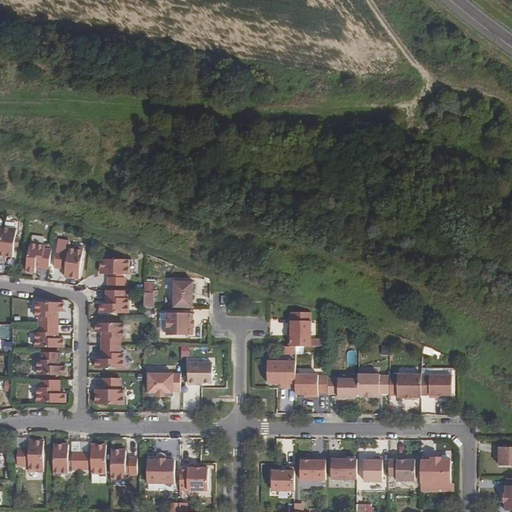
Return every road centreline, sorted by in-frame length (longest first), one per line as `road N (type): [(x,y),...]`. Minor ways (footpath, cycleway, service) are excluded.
road 1 (track): [(0,102),(385,107)]
road 2 (residential): [(238,429),(455,430),(468,446),(468,511)]
road 3 (residential): [(83,425),(79,299),(0,284)]
road 4 (residential): [(83,425),(238,429)]
road 5 (track): [(374,0),(431,80),(404,106),(385,107)]
